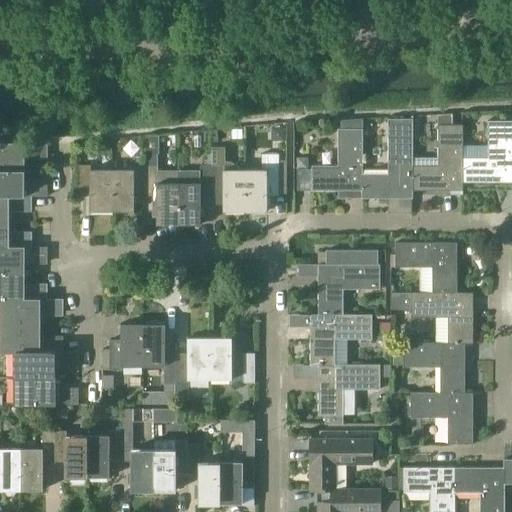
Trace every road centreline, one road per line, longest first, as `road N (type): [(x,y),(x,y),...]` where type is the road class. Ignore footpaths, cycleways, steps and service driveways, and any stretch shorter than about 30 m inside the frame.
road 1 (residential): [(271,253),(291,224),(502,221),(511,431)]
road 2 (residential): [(267,511),(271,253)]
road 3 (residential): [(223,49),(473,33)]
road 4 (residential): [(0,48),(223,49)]
road 5 (residential): [(80,258),(271,253)]
road 6 (residential): [(95,384),(80,258)]
